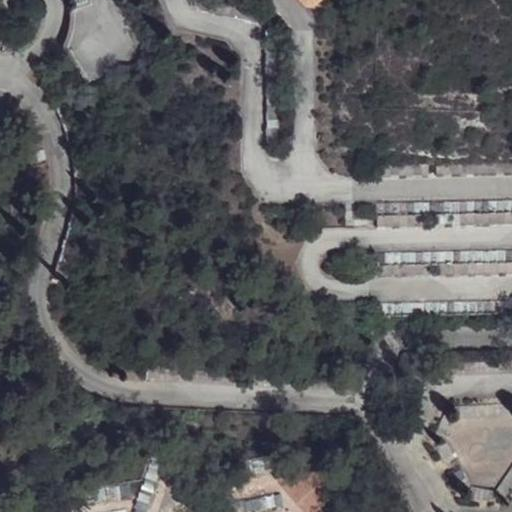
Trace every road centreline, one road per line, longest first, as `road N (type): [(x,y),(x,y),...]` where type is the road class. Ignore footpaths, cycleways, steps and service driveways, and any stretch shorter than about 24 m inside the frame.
road 1 (unknown): [(0,82),(50,112),(68,157),(47,289),(58,348),(89,373),(162,403),(362,404)]
road 2 (unknown): [(173,0),(197,24),(245,37),(259,80),(253,163),(267,185),(511,182)]
road 3 (unknown): [(511,235),(331,240),(309,261),(311,285),(349,294),(511,288)]
road 4 (unknown): [(511,335),(431,335),(387,350),(372,378),(362,404),(403,447),(432,511)]
